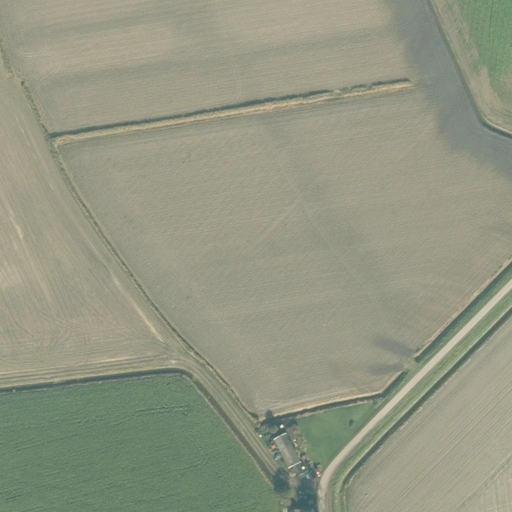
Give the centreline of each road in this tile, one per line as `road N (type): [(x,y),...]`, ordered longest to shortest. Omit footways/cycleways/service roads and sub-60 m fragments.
road 1 (track): [(322,487),(287,482),(184,362),(0,381)]
road 2 (unclassified): [(322,511),(328,471),(511,282)]
